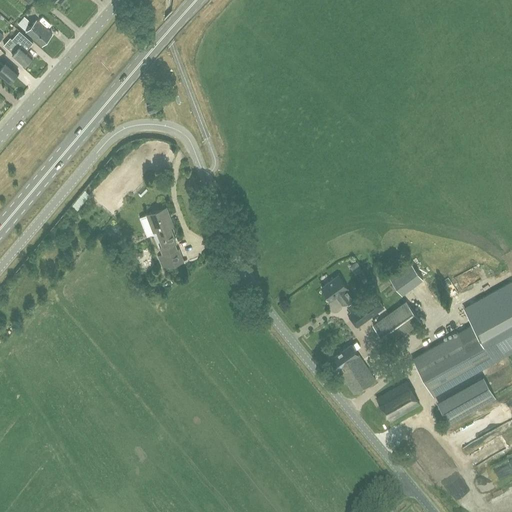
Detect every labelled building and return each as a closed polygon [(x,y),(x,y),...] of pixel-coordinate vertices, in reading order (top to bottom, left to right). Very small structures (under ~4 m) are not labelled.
[(42,46),(52,34),(36,20),(26,32),(42,46)] [(20,47),(10,38),(4,45),(14,54),(12,55),(24,66),(33,56),(21,45),(20,47)] [(0,75),(9,83),(19,72),(7,62),(4,65),(0,62),(0,75)] [(149,113),(157,110),(155,102),(146,105),(149,113)] [(176,242),(163,209),(146,215),(153,233),(157,231),(163,247),(161,248),(163,255),(158,257),(163,269),(182,262),(174,243),(176,242)] [(356,275),(363,270),(356,261),(350,266),(356,275)] [(405,293),(428,278),(422,268),(398,282),(405,293)] [(353,297),(347,288),(348,288),(338,275),(322,287),(325,292),(324,294),(327,297),(329,297),(331,300),(337,296),(342,304),(353,297)] [(412,359),(433,396),(492,363),(511,351),(511,280),(463,308),(473,325),(459,333),(412,359)] [(357,326),(384,307),(375,295),(362,305),(358,300),(348,307),(352,312),(348,314),(357,326)] [(388,346),(421,322),(406,302),(373,326),(388,346)] [(375,379),(352,344),(329,359),(337,370),(338,369),(354,394),(375,379)] [(449,425),(495,399),(483,377),(437,403),(449,425)] [(390,422),(420,405),(407,381),(377,398),(390,422)] [(511,436),(503,442),(508,451),(511,449),(511,436)] [(511,463),(488,476),(493,486),(511,476),(511,463)]
